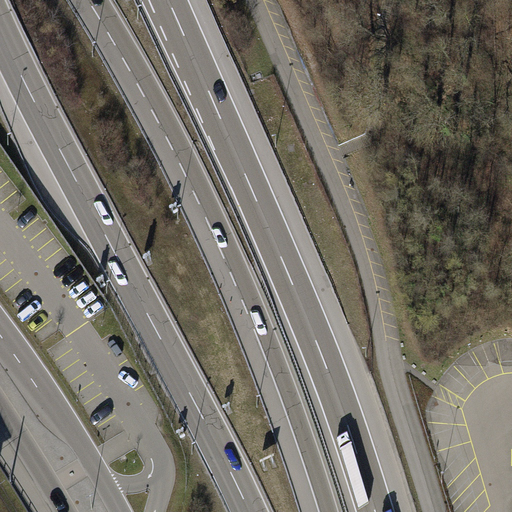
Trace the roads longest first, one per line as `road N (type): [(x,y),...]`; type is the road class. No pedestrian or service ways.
road 1 (motorway): [(88,0),(191,184),(258,335),(320,511)]
road 2 (motorway): [(377,511),(318,343),(170,0)]
road 3 (motorway): [(0,26),(249,511)]
road 4 (secondary): [(120,511),(0,334)]
road 5 (secondary): [(0,409),(66,511)]
